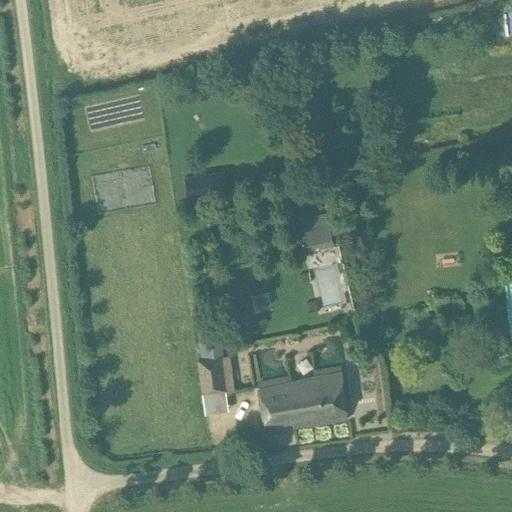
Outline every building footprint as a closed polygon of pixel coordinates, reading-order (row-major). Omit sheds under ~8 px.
[(334,246),(326,213),(302,219),(304,229),(298,230),(304,253),(334,246)] [(206,271),(204,253),(194,254),(196,272),(206,271)] [(430,298),(431,307),(444,306),(443,296),(430,298)] [(224,356),(222,339),(200,342),(207,394),(225,391),(226,393),(236,392),(230,355),(224,356)] [(507,348),(499,348),(499,357),(507,356),(507,348)] [(347,419),(339,369),(312,373),(313,379),(289,382),(288,377),(258,382),(267,432),(283,429),(282,422),(293,421),(294,428),(347,419)]
